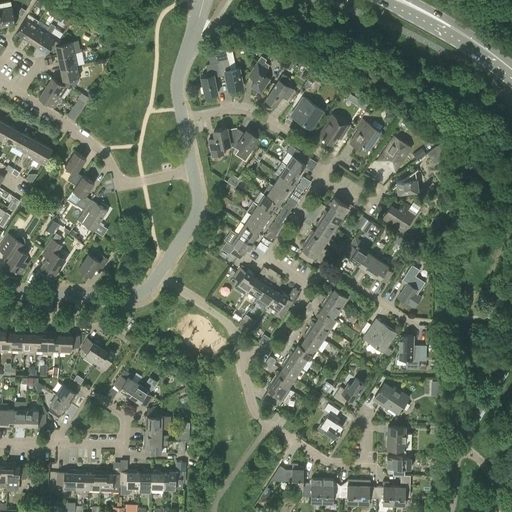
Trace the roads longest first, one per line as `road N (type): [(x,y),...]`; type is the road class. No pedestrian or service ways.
road 1 (residential): [(192,169),(123,182),(84,136),(20,95)]
road 2 (residential): [(364,464),(327,463),(257,416),(240,355)]
road 3 (residential): [(321,176),(330,162),(250,109),(181,117)]
road 4 (residential): [(0,293),(123,298),(159,275)]
road 5 (residential): [(311,285),(271,252),(321,176)]
road 6 (residential): [(432,322),(407,320),(330,271),(311,285)]
road 7 (primary): [(511,72),(403,2)]
road 8 (residential): [(122,446),(0,443)]
road 9 (residential): [(181,117),(178,75),(202,0)]
